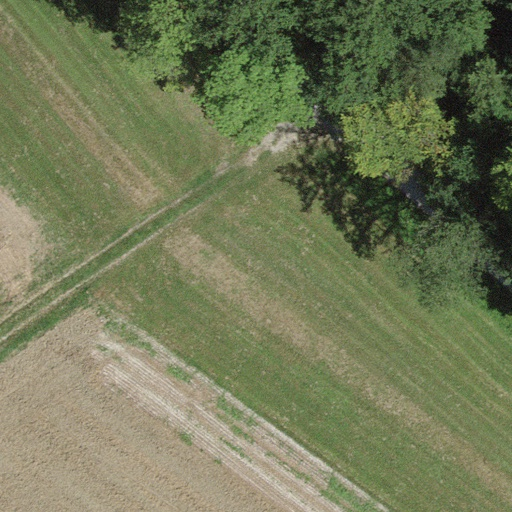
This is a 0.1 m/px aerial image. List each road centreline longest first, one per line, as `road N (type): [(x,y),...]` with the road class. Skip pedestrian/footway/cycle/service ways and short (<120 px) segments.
road 1 (track): [(335,99),(0,331)]
road 2 (track): [(223,0),(511,260)]
